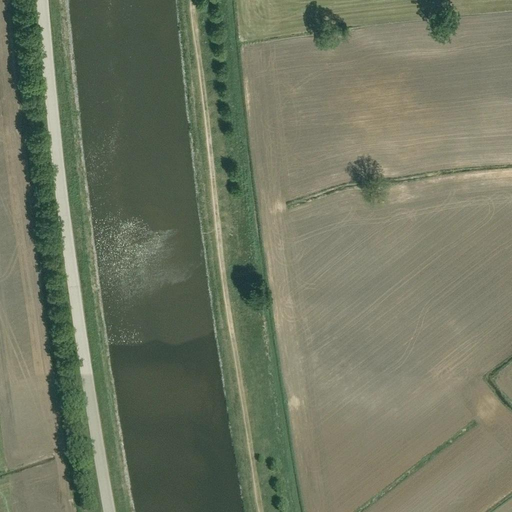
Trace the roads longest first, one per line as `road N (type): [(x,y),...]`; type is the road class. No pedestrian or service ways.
road 1 (unclassified): [(110,511),(59,183),(41,0)]
road 2 (track): [(192,0),(259,511)]
